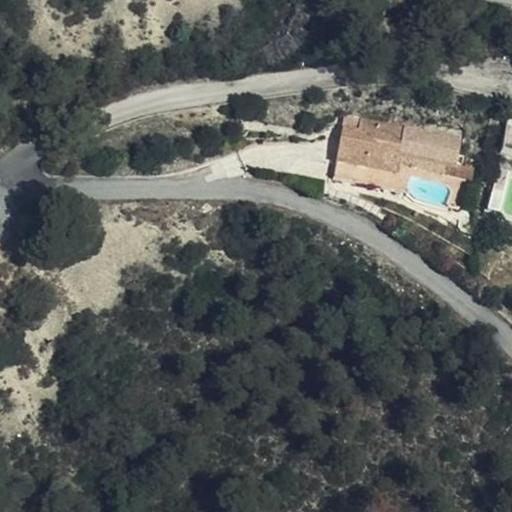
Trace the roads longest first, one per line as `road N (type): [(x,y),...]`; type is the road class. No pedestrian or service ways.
road 1 (unclassified): [(0,185),(213,188),(289,203),(354,234),(511,348)]
road 2 (unclassified): [(511,99),(408,72),(145,100),(14,159),(0,176)]
